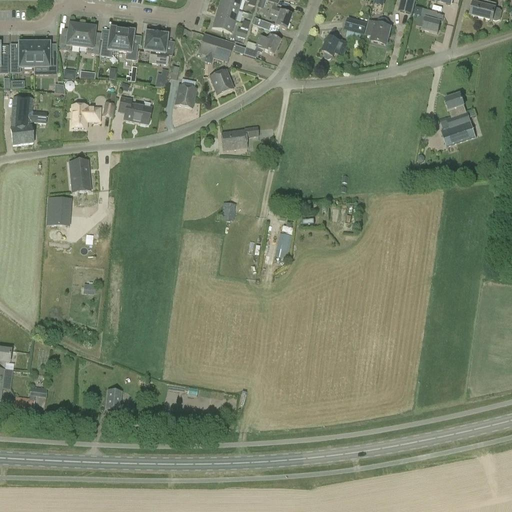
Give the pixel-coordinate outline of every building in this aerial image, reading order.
[(237,0),(220,0),(218,7),(238,13),(241,1),(237,0)] [(400,0),(397,14),(411,17),(415,0),(400,0)] [(491,23),(492,22),(496,23),(499,22),(501,14),(498,11),(495,10),(496,5),(488,3),(488,0),(477,0),(476,5),(473,5),(470,17),(491,23)] [(291,17),(280,13),(280,11),(276,10),(277,6),(273,4),(269,15),(278,18),(274,27),(286,32),(291,17)] [(218,7),(215,18),(234,24),(238,13),(218,7)] [(255,19),(264,21),(267,13),(258,10),(255,19)] [(437,35),(440,24),(441,24),(443,18),(437,16),(437,15),(422,11),(420,19),(425,20),(422,31),(437,35)] [(215,18),(212,30),(231,35),(234,24),(215,18)] [(376,25),(375,25),(368,23),(364,37),(371,39),(370,43),(385,47),(390,29),(388,28),(389,26),(388,23),(386,20),(382,19),(378,21),(377,22),(376,25)] [(269,32),(271,26),(255,20),(252,26),(269,32)] [(344,32),(363,37),(367,25),(348,20),(344,32)] [(70,48),(78,49),(81,28),(76,27),(77,26),(70,25),(70,27),(68,26),(66,41),(60,40),(58,52),(70,53),(70,48)] [(86,29),(81,28),(78,49),(86,50),(86,55),(98,57),(99,45),(92,44),(94,30),(92,29),(92,28),(86,27),(86,29)] [(111,53),(118,54),(121,31),(120,31),(119,30),(112,29),(110,30),(109,30),(108,43),(102,42),(99,58),(110,59),(111,53)] [(122,32),(121,31),(118,54),(125,55),(124,61),(135,63),(137,47),(131,46),(133,33),(132,33),(131,31),(124,30),(122,32)] [(143,39),(143,44),(144,45),(143,52),(150,53),(149,65),(155,66),(156,66),(167,67),(169,56),(164,55),(165,43),(166,40),(166,38),(166,37),(146,35),(145,34),(145,35),(145,38),(143,39)] [(210,65),(212,59),(227,63),(232,46),(204,37),(198,54),(206,57),(203,63),(210,65)] [(261,38),(256,47),(247,44),(243,56),(255,60),(258,53),(261,54),(263,52),(273,57),(280,43),(269,38),(267,41),(261,38)] [(331,61),(334,55),(341,58),(348,45),(338,40),(337,43),(328,39),(321,53),(325,55),(324,57),(324,60),(328,62),(331,61)] [(33,68),(33,42),(25,43),(25,45),(18,45),(19,57),(10,57),(10,55),(10,74),(10,76),(20,76),(20,69),(33,68)] [(42,42),(33,42),(33,68),(48,68),(48,78),(56,77),(56,75),(56,54),(55,54),(55,55),(49,55),(48,44),(42,44),(42,42)] [(177,83),(179,70),(173,69),(170,82),(177,83)] [(164,89),(168,71),(162,70),(161,76),(158,75),(155,88),(164,89)] [(75,81),(76,73),(64,71),(63,80),(75,81)] [(209,78),(216,97),(232,91),(225,72),(209,78)] [(4,81),(4,89),(24,90),(24,81),(4,81)] [(55,86),(54,95),(65,96),(63,87),(55,86)] [(174,107),(191,110),(195,91),(178,87),(174,107)] [(445,102),(449,112),(451,119),(446,121),(449,130),(440,132),(446,149),(476,140),(470,123),(475,121),(474,119),(476,118),(474,113),(467,116),(464,107),(459,97),(445,102)] [(10,131),(12,148),(32,145),(31,129),(35,124),(46,125),(46,114),(33,112),(33,101),(12,99),(10,131)] [(120,100),(117,114),(124,115),(123,122),(147,127),(150,110),(129,106),(130,102),(120,100)] [(102,118),(112,120),(115,106),(104,104),(102,118)] [(86,108),(71,108),(70,130),(85,130),(85,122),(90,122),(90,123),(98,123),(99,110),(86,110),(86,108)] [(244,131),(244,132),(221,136),(223,153),(247,150),(245,140),(258,138),(257,129),(244,131)] [(87,163),(69,165),(71,191),(71,196),(90,194),(90,189),(87,163)] [(222,221),(235,222),(236,205),(223,204),(222,221)] [(48,208),(47,227),(68,228),(69,210),(48,208)] [(279,235),(276,258),(288,260),(291,236),(279,235)] [(85,286),(84,294),(94,295),(95,287),(85,286)] [(0,350),(0,371),(4,372),(5,365),(8,365),(10,352),(0,350)] [(14,399),(13,409),(33,411),(34,401),(35,398),(46,399),(47,390),(30,388),(29,398),(29,400),(14,399)] [(105,410),(119,412),(124,412),(122,426),(143,428),(145,410),(120,407),(121,394),(107,392),(105,410)]
